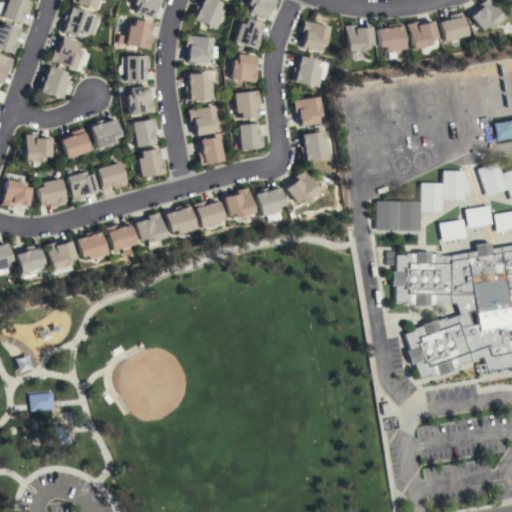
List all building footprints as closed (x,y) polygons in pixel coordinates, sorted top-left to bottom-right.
[(0,14),(4,0),(27,0),(30,1),(25,13),(23,13),(19,24),(0,17),(0,14)] [(95,0),(92,9),(69,1),(69,0),(95,0)] [(131,0),(159,0),(158,5),(156,5),(156,7),(154,7),(150,18),(133,12),(135,6),(130,4),(131,0)] [(212,29),(188,18),(195,5),(197,6),(200,0),(213,0),(219,3),(216,9),(220,11),(212,29)] [(274,0),(271,7),(270,7),(269,9),(267,8),(263,19),(246,12),(248,6),(244,5),(246,0),(274,0)] [(488,0),(502,17),(487,30),(484,27),(479,30),(468,17),(477,9),(475,7),(477,5),(482,0),(488,0)] [(97,18),(91,35),(84,32),(83,34),(79,32),(77,38),(60,32),(64,21),(61,20),(66,6),(97,18)] [(440,41),(435,21),(447,18),(446,15),(459,12),(464,35),(440,41)] [(237,23),(241,24),(243,18),(260,24),(256,36),(260,37),(255,50),(230,42),(237,23)] [(126,25),(130,26),(131,20),(149,23),(147,35),(150,36),(147,49),(122,44),(126,25)] [(326,26),(322,46),(318,45),(316,51),(299,47),(301,35),(299,35),(300,32),(299,32),(302,21),(326,26)] [(404,24),(415,21),(415,23),(418,22),(418,24),(430,21),(434,39),(428,40),(429,44),(410,49),(404,24)] [(0,22),(17,29),(13,40),(16,41),(12,55),(0,50),(0,22)] [(402,49),(382,51),(382,47),(376,47),(374,29),(385,28),(385,25),(399,23),(402,49)] [(342,26),(358,24),(358,27),(368,26),(370,44),(364,45),(364,49),(345,51),(342,26)] [(210,38),(207,58),(203,57),(202,64),(184,62),(186,50),(183,49),(184,47),(182,47),(184,35),(210,38)] [(48,61),(52,50),(53,50),(54,46),(57,47),(60,37),(77,43),(75,49),(79,50),(73,69),(48,61)] [(229,60),(234,60),(234,54),(252,56),(251,68),(253,68),(253,71),(254,71),(253,82),(227,79),(229,60)] [(0,55),(10,59),(6,70),(5,70),(5,72),(3,72),(0,78),(0,55)] [(122,56),(141,56),(146,56),(146,69),(143,69),(143,81),(122,81),(122,56)] [(288,81),(291,67),(294,68),(297,56),(315,60),(313,66),(318,68),(313,87),(288,81)] [(34,90),(39,76),(43,78),(46,66),(64,73),(62,78),(66,80),(59,99),(34,90)] [(182,86),(185,86),(184,74),(203,73),(203,79),(208,79),(209,99),(183,101),(182,86)] [(125,115),(123,95),(127,95),(127,88),(145,86),(146,98),(148,98),(149,101),(150,101),(151,112),(125,115)] [(230,93),(256,90),(258,105),(254,105),(256,117),(238,119),(237,113),(232,113),(230,93)] [(298,126),(296,115),(294,115),(293,112),(292,112),(290,101),(316,97),(319,116),(315,117),(316,123),(298,126)] [(211,106),(214,125),(210,126),(211,133),(193,136),(191,124),(189,124),(189,122),(187,122),(185,110),(211,106)] [(154,131),(151,131),(154,143),(133,147),(131,140),(128,141),(126,133),(130,132),(128,123),(151,118),(154,131)] [(86,124),(99,120),(100,123),(112,119),(118,136),(112,138),(113,142),(94,149),(86,124)] [(511,119),(489,124),(492,141),(511,137),(511,119)] [(234,125),(255,123),(257,136),(259,135),(261,148),(237,150),(234,125)] [(63,159),(57,138),(69,135),(68,132),(80,128),(87,151),(63,159)] [(317,132),(318,138),(322,137),(325,157),(300,161),(298,147),(301,147),(299,134),(317,132)] [(22,135),(34,135),(34,136),(37,136),(37,138),(49,139),(48,157),(41,157),(41,161),(21,160),(22,135)] [(195,153),(197,152),(195,140),(215,136),(217,143),(219,143),(220,151),(219,151),(221,162),(197,166),(195,153)] [(134,159),(138,158),(137,152),(155,148),(157,160),(160,159),(163,173),(137,178),(134,159)] [(474,169),(495,161),(500,173),(511,168),(511,200),(509,201),(505,189),(484,197),(474,169)] [(117,162),(122,180),(123,179),(124,185),(112,188),(111,185),(99,188),(93,169),(117,162)] [(283,189),(292,182),(290,180),(293,178),(292,177),(301,170),(317,190),(301,202),(299,199),(294,203),(283,189)] [(462,200),(440,200),(440,212),(418,212),(417,231),(373,230),(373,200),(417,201),(418,183),(440,183),(440,170),(463,171),(462,200)] [(63,177),(82,171),(83,176),(90,174),(95,192),(83,195),(84,197),(81,197),(81,199),(70,202),(63,177)] [(58,179),(63,204),(49,207),(49,204),(36,206),(33,188),(39,187),(38,182),(58,179)] [(0,198),(3,180),(23,183),(22,187),(29,188),(26,207),(14,205),(13,207),(11,206),(11,207),(0,205),(0,198)] [(220,198),(232,194),(231,192),(234,192),(233,190),(245,187),(251,212),(232,217),(231,213),(225,215),(220,198)] [(282,205),(276,207),(277,211),(258,217),(251,192),(264,188),(265,191),(277,188),(282,205)] [(190,204),(202,201),(203,203),(215,200),(220,220),(196,227),(190,204)] [(192,229),(173,234),(172,230),(166,232),(161,214),(172,211),(171,208),(185,204),(192,229)] [(490,224),(465,228),(462,209),(487,205),(490,224)] [(491,214),(511,210),(511,229),(494,233),(491,214)] [(162,238),(154,240),(156,245),(145,248),(142,238),(136,240),(131,223),(142,219),(142,217),(144,217),(144,216),(155,212),(162,238)] [(464,237),(439,242),(436,224),(461,219),(464,237)] [(108,251),(101,228),(113,225),(114,227),(126,224),(132,244),(108,251)] [(84,260),(82,255),(76,257),(71,240),(83,236),(82,233),(96,229),(103,254),(84,260)] [(72,258),(65,260),(67,265),(48,270),(40,245),(52,242),(52,243),(55,242),(55,244),(67,241),(72,258)] [(473,251),(472,244),(488,242),(489,248),(511,244),(511,370),(510,371),(509,368),(486,371),(480,356),(460,364),(460,365),(451,369),(451,370),(437,375),(437,374),(427,377),(427,375),(417,379),(412,363),(409,364),(404,351),(407,349),(401,334),(411,331),(410,329),(420,325),(419,325),(434,319),(434,321),(444,317),(444,319),(457,314),(453,303),(437,303),(437,304),(427,304),(427,306),(412,306),(412,305),(402,304),(402,302),(392,302),(392,286),(389,286),(389,271),(392,271),(393,255),(403,255),(403,253),(413,253),(413,252),(428,252),(428,253),(438,253),(438,256),(448,256),(448,255),(473,251)] [(0,243),(3,243),(8,261),(1,263),(4,273),(0,274),(0,243)] [(11,253),(23,249),(22,247),(34,243),(36,249),(35,249),(41,270),(24,275),(23,271),(17,273),(11,253)] [(49,392),(51,409),(28,411),(26,395),(49,392)] [(64,425),(66,425),(67,441),(68,441),(68,443),(54,445),(53,426),(64,425)]
